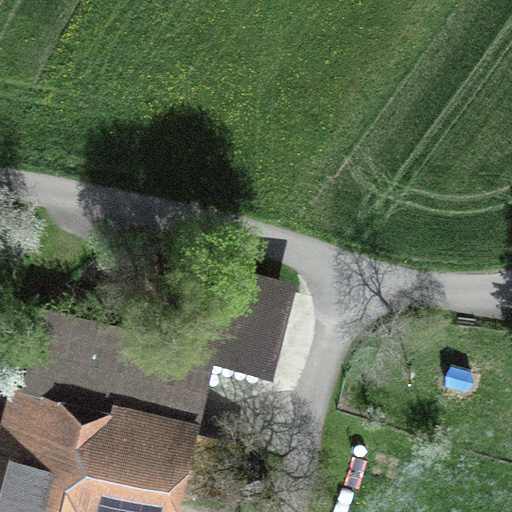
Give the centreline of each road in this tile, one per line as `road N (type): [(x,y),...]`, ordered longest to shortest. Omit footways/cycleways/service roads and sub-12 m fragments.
road 1 (track): [(0,185),(184,219),(345,267)]
road 2 (residential): [(511,289),(440,291),(345,267)]
